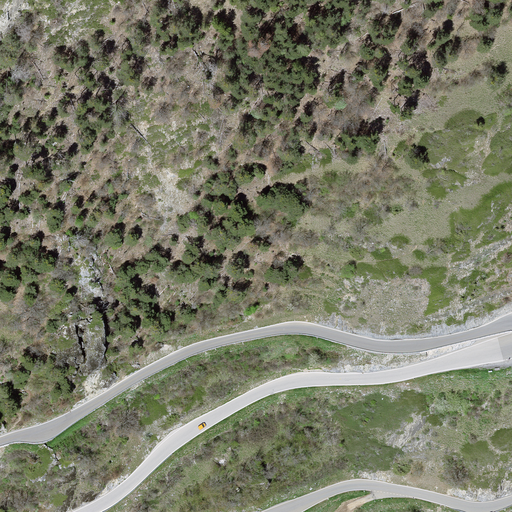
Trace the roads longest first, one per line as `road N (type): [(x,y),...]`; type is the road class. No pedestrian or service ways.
road 1 (tertiary): [(0,443),(49,430),(162,362),(227,340),(307,329),(398,348),(511,323)]
road 2 (tertiary): [(511,347),(391,378),(304,381),(259,394),(205,422),(84,511)]
road 3 (tertiary): [(511,499),(478,508),(358,484),(282,511)]
